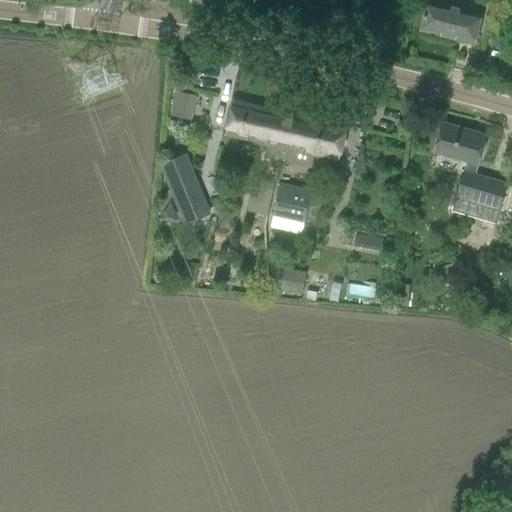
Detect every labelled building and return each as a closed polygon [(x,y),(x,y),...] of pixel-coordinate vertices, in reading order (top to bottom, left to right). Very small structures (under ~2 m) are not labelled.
[(428,2),(426,11),(421,31),(476,43),(482,15),(428,2)] [(176,92),(170,116),(190,121),(196,96),(176,92)] [(228,119),(225,135),(268,144),(266,157),(279,160),(290,113),(233,100),(228,119)] [(290,113),(279,160),(293,163),(296,150),(339,160),(347,126),(290,113)] [(457,196),(501,209),(507,184),(476,175),(487,136),(442,123),(433,152),(466,162),(457,196)] [(208,214),(194,179),(184,155),(162,164),(186,224),(208,214)] [(279,185),(270,229),(301,236),(310,192),(279,185)] [(355,234),(353,247),(366,249),(368,237),(355,234)] [(186,263),(182,286),(194,289),(198,265),(186,263)] [(451,264),(433,269),(437,283),(455,278),(451,264)] [(276,288),(300,293),(304,274),(280,269),(276,288)]
